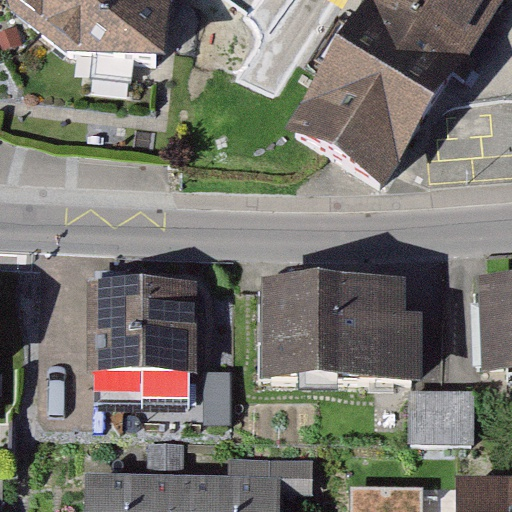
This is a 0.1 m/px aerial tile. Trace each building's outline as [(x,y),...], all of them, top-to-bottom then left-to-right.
[(158,0),(7,0),(21,35),(80,72),(175,83),(171,10),(158,0)] [(511,12),(511,0),(384,0),(295,143),(393,204),(511,12)] [(511,290),(484,292),(490,390),(511,389),(511,290)] [(88,291),(88,385),(99,385),(140,385),(146,385),(187,385),(198,385),(197,291),(140,291),(99,291),(88,291)] [(405,299),(273,298),(273,399),(424,400),(424,327),(405,327),(405,299)] [(84,511),(182,511),(183,483),(85,481),(84,511)] [(279,511),(280,485),(183,483),(182,511),(279,511)] [(511,511),(511,487),(464,488),(464,511),(511,511)]
